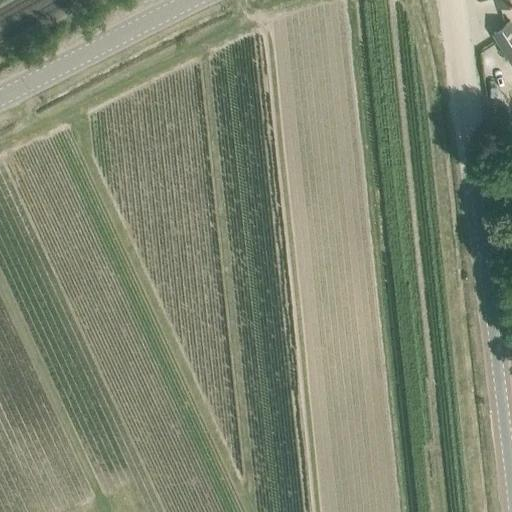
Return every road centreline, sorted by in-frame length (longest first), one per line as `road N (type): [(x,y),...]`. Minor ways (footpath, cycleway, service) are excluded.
road 1 (unclassified): [(511,510),(452,0)]
road 2 (tertiary): [(0,98),(190,0)]
